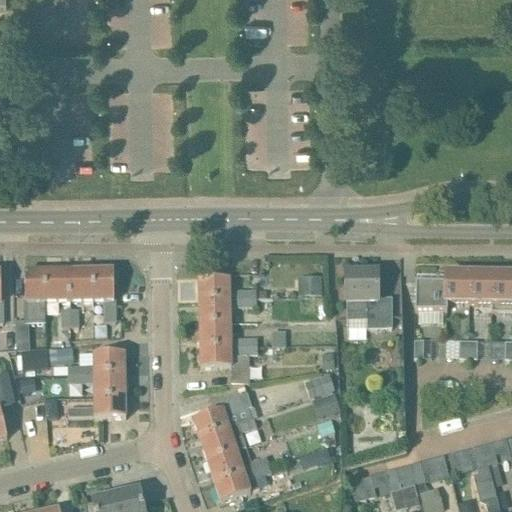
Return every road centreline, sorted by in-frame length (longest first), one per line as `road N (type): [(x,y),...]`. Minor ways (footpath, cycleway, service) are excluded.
road 1 (residential): [(161,445),(159,220)]
road 2 (unclassified): [(333,221),(329,0)]
road 3 (tertiary): [(159,220),(333,221)]
road 4 (residential): [(0,483),(161,445)]
road 5 (tertiary): [(0,221),(159,220)]
road 6 (tertiary): [(511,198),(448,199),(372,221)]
road 7 (tertiary): [(372,221),(408,231),(511,233)]
